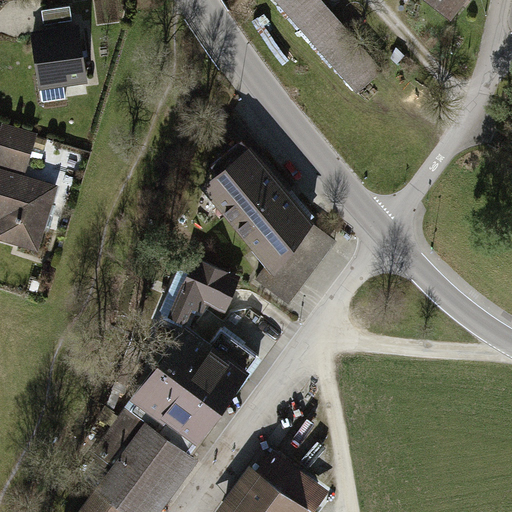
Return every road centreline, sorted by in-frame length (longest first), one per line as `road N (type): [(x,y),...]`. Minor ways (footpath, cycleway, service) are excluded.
road 1 (tertiary): [(201,0),(328,175),(386,230)]
road 2 (residential): [(500,54),(468,124),(386,230)]
road 3 (track): [(511,355),(317,343)]
road 4 (track): [(352,511),(317,343)]
road 5 (tertiary): [(386,230),(459,301),(511,333)]
